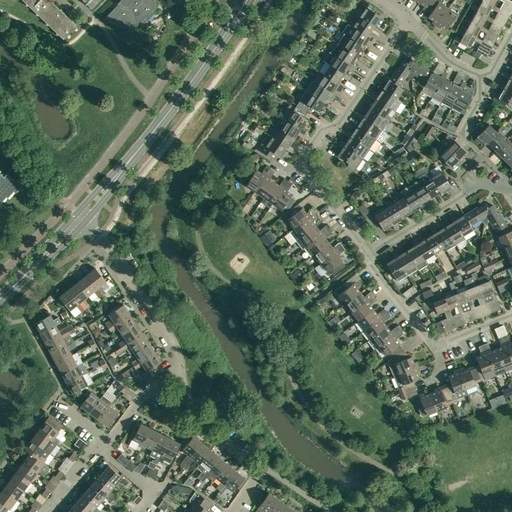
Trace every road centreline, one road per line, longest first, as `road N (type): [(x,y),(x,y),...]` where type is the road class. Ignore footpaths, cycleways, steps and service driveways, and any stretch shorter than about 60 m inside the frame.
road 1 (residential): [(407,19),(300,166),(366,257)]
road 2 (tertiary): [(117,175),(244,2)]
road 3 (residential): [(366,257),(433,347),(511,315)]
road 4 (residential): [(181,371),(174,343),(84,222)]
road 5 (residential): [(181,371),(195,413),(254,473),(230,511)]
road 6 (residential): [(366,257),(481,184),(506,190)]
